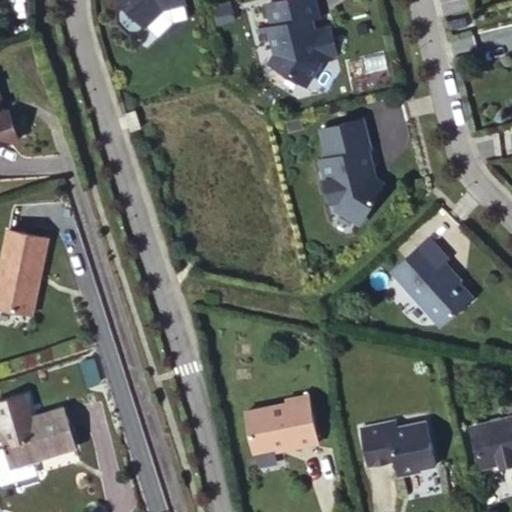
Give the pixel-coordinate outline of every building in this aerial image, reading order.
[(173,2),(178,0),(130,0),(127,3),(127,12),(137,24),(146,25),(173,2)] [(280,0),(275,1),(281,24),(278,25),(281,40),(288,44),(279,59),(314,82),(329,58),(345,55),(337,24),(322,27),(319,16),(326,14),(322,0),(280,0)] [(8,66),(0,68),(0,77),(13,109),(22,106),(8,66)] [(13,109),(0,77),(0,148),(37,135),(27,104),(22,106),(13,109)] [(375,116),(330,127),(336,155),(329,157),(334,177),(338,176),(344,199),(346,206),(370,220),(392,184),(383,179),(380,166),(384,165),(380,146),(382,145),(375,116)] [(338,176),(334,177),(339,199),(344,199),(338,176)] [(51,265),(58,267),(66,230),(24,221),(7,299),(42,306),(51,265)] [(459,252),(440,231),(403,264),(452,318),(480,293),(480,287),(453,257),(459,252)] [(49,307),(58,267),(51,265),(42,306),(49,307)] [(252,414),(258,454),(300,445),(302,451),(323,447),(313,397),(291,402),(291,405),(252,414)] [(83,400),(23,423),(33,457),(95,434),(83,400)] [(511,414),(477,424),(484,466),(511,457),(511,414)] [(365,429),(375,467),(397,462),(401,476),(448,467),(437,421),(404,429),(403,420),(365,429)]
